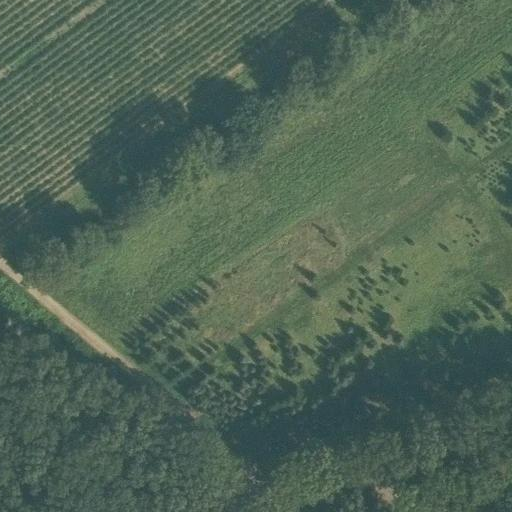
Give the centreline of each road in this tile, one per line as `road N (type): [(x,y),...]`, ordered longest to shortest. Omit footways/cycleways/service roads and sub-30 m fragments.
road 1 (track): [(258,496),(215,436),(0,271)]
road 2 (unclassified): [(201,511),(511,426)]
